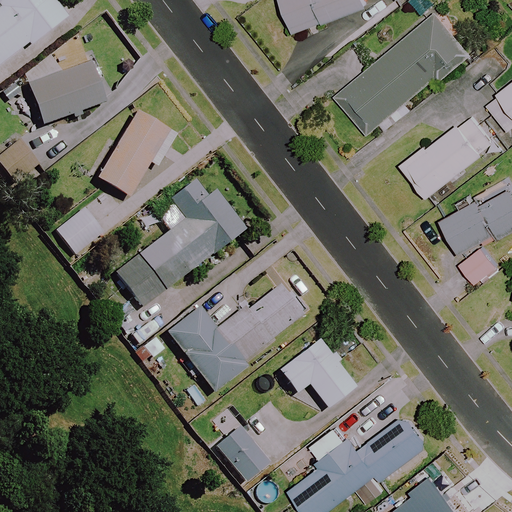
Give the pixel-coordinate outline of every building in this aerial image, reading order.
[(65,18),(51,0),(0,0),(0,6),(1,8),(0,8),(0,64),(28,43),(30,46),(65,18)] [(278,0),(290,34),(366,8),(363,0),(278,0)] [(473,55),(458,36),(439,12),(335,93),(370,137),(473,55)] [(82,115),(80,111),(102,103),(88,64),(58,76),(26,88),(40,126),(70,115),(72,119),(82,115)] [(511,79),(495,94),(498,96),(486,106),(508,132),(511,128),(511,79)] [(176,133),(139,110),(95,179),(126,198),(148,164),(154,167),(176,133)] [(472,113),(402,164),(427,200),(498,148),(472,113)] [(37,164),(17,140),(0,153),(0,170),(11,185),(37,164)] [(205,198),(193,183),(160,207),(176,228),(114,274),(140,308),(242,231),(213,192),(205,198)] [(440,221),(457,255),(483,243),(485,246),(511,232),(511,197),(507,188),(440,221)] [(101,234),(83,210),(53,232),(72,256),(101,234)] [(475,283),(480,279),(484,285),(501,272),(496,266),(481,247),(460,265),(475,283)] [(300,317),(276,286),(215,333),(197,309),(163,334),(191,371),(210,395),(244,368),(240,362),(300,317)] [(353,388),(317,341),(277,372),(294,395),(307,385),(326,409),(353,388)] [(218,437),(200,414),(188,424),(206,447),(218,437)] [(427,445),(405,415),(358,450),(350,438),(316,463),(319,467),(290,489),(306,511),(325,511),(377,473),(390,491),(419,469),(411,457),(427,445)] [(265,464),(235,429),(215,446),(245,482),(265,464)]
